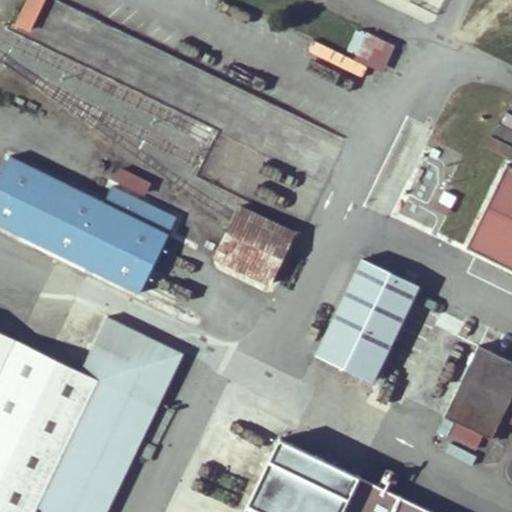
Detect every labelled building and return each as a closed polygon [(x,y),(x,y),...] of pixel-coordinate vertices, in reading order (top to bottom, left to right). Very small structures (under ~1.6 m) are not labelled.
[(25,0),(12,27),(28,35),(45,0),(25,0)] [(345,55),(383,71),(394,46),(356,30),(345,55)] [(490,148),(511,160),(511,159),(511,114),(507,112),(494,133),(497,135),(490,148)] [(11,156),(0,178),(0,223),(141,293),(170,234),(11,156)] [(511,170),(504,167),(464,247),(511,269),(511,170)] [(234,221),(213,266),(269,293),(299,232),(242,205),(234,221)] [(357,261),(312,354),(370,382),(415,289),(357,261)] [(81,374),(0,334),(0,511),(36,511),(38,510),(42,511),(106,511),(184,353),(109,317),(81,374)] [(511,364),(475,347),(443,414),(491,437),(511,392),(511,364)] [(430,511),(273,437),(236,511),(430,511)]
